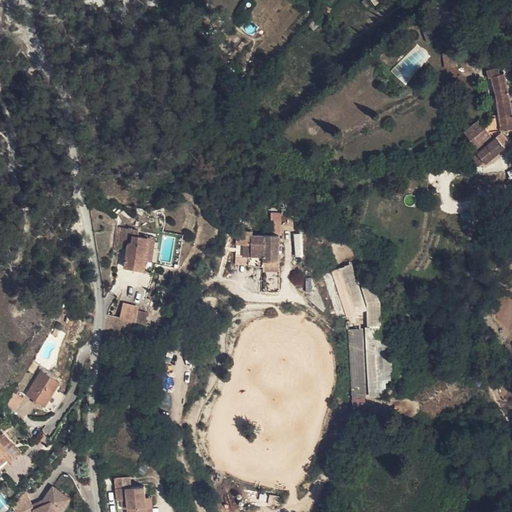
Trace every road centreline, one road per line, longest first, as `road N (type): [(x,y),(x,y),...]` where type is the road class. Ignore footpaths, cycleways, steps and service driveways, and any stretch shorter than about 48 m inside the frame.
road 1 (residential): [(20,0),(48,57),(77,153),(98,324),(85,408),(96,511)]
road 2 (track): [(200,511),(171,432),(175,343),(187,299),(230,278)]
road 3 (unknown): [(94,511),(71,468),(39,491),(23,485),(20,472),(34,450)]
